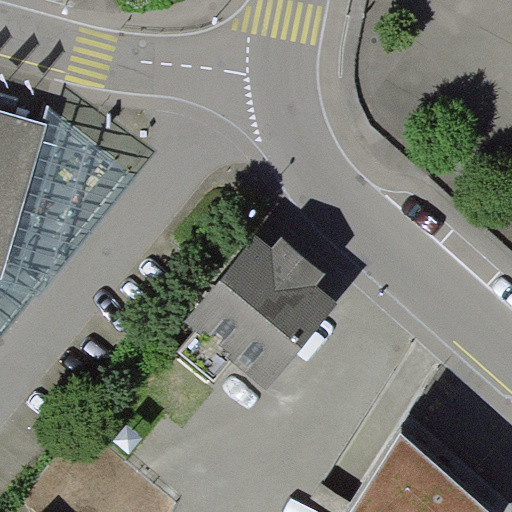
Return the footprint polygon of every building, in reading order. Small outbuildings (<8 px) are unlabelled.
[(50,107),(46,123),(25,193),(0,279),(0,278),(0,334),(33,292),(38,297),(134,176),(50,107)] [(46,123),(0,109),(0,278),(0,279),(25,193),(46,123)] [(272,247),(255,233),(183,320),(197,332),(231,361),(265,389),(338,302),(316,284),(325,274),(280,237),(272,247)] [(214,382),(231,361),(197,332),(179,351),(214,382)] [(490,511),(400,434),(349,511),(490,511)]
